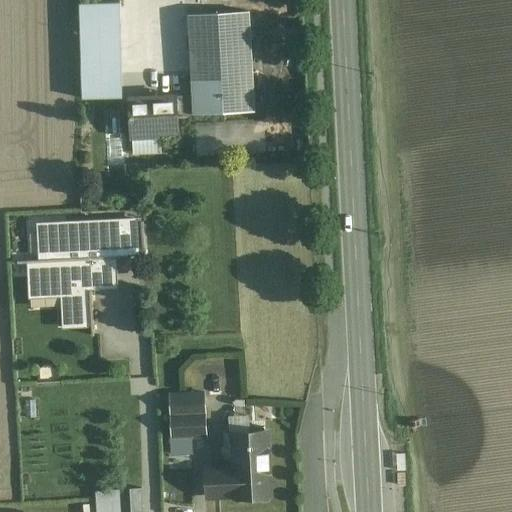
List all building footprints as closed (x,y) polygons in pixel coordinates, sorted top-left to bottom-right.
[(249,11),(187,14),(192,116),(255,113),(249,11)] [(112,90),(112,60),(76,60),(76,90),(112,90)] [(178,93),(127,96),(130,141),(159,140),(159,134),(180,133),(178,93)] [(264,153),(265,121),(196,120),(195,152),(264,153)] [(127,241),(126,221),(43,225),(44,260),(32,261),(34,293),(65,292),(66,323),(93,322),(90,278),(102,278),(101,258),(116,257),(115,242),(127,241)] [(205,394),(168,395),(169,415),(206,413),(205,394)] [(206,413),(169,415),(171,439),(207,437),(206,413)] [(268,432),(224,434),(225,459),(233,459),(233,468),(213,469),(206,477),(207,497),(234,495),(234,498),(271,496),(268,432)] [(118,511),(118,488),(94,488),(95,511),(118,511)]
